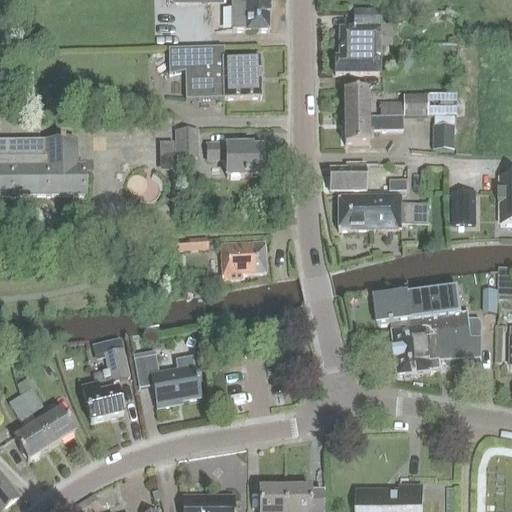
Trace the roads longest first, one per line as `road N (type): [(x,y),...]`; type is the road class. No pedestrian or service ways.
road 1 (tertiary): [(47,511),(145,457),(298,427),(345,407)]
road 2 (unclassified): [(345,407),(304,158)]
road 3 (residential): [(304,158),(511,165)]
road 4 (unclassified): [(304,158),(301,0)]
road 5 (tertiary): [(472,416),(345,407)]
